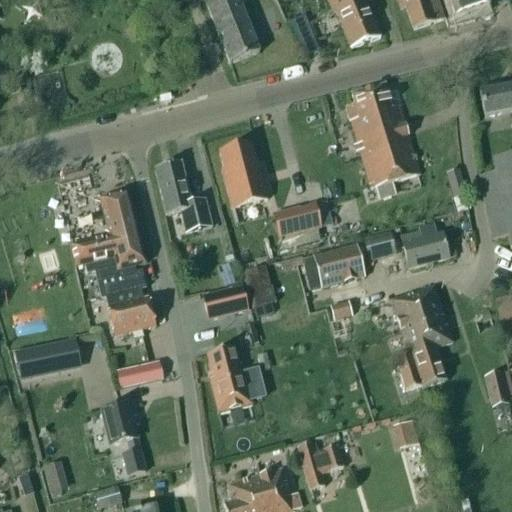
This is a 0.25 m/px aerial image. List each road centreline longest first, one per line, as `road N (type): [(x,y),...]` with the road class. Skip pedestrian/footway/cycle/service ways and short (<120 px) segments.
road 1 (residential): [(204,511),(188,384),(131,133)]
road 2 (tertiary): [(131,133),(461,45)]
road 3 (residential): [(473,293),(488,268),(464,131),(461,45)]
road 4 (tertiary): [(0,165),(131,133)]
